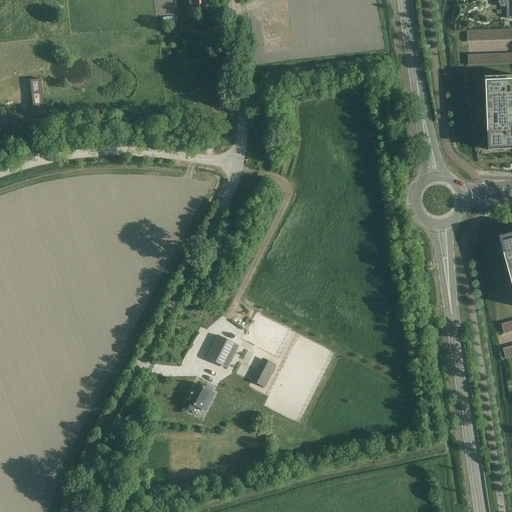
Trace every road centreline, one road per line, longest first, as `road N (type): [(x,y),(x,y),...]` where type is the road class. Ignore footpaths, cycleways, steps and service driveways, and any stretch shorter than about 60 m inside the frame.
road 1 (unclassified): [(67,511),(238,161)]
road 2 (secondary): [(480,511),(441,223)]
road 3 (unclassified): [(238,161),(114,150),(0,171)]
road 4 (secondary): [(435,175),(404,0)]
road 5 (unclassified): [(238,161),(230,0)]
